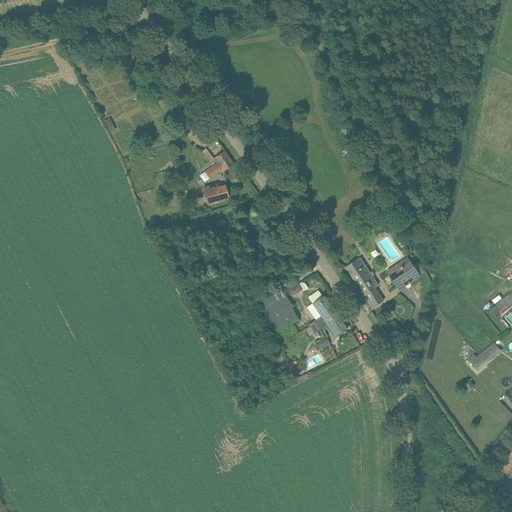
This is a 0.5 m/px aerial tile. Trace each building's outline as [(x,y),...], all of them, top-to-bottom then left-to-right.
[(352,145),(341,151),(348,165),(360,159),(352,145)] [(216,163),(205,172),(210,179),(221,170),(222,171),(234,164),(225,150),(213,158),(214,160),(216,163)] [(217,184),(203,188),(208,204),(229,197),(225,185),(218,187),(217,184)] [(176,199),(169,201),(171,208),(178,206),(176,199)] [(400,239),(397,241),(401,248),(405,245),(400,239)] [(360,257),(346,267),(373,308),(383,301),(377,291),(374,287),(378,285),(360,257)] [(407,257),(386,271),(397,287),(408,279),(410,282),(419,276),(407,257)] [(299,284),(293,287),(297,293),(302,290),(299,284)] [(511,291),(494,306),(500,314),(511,304),(511,291)] [(273,295),(261,301),(277,332),(298,320),(287,296),(276,302),(273,295)] [(317,301),(308,307),(316,319),(309,324),(311,328),(324,319),(323,318),(336,310),(325,295),(317,301)] [(324,319),(311,328),(314,333),(327,324),(335,336),(348,327),(336,310),(323,318),(324,319)] [(394,320),(386,325),(393,335),(400,330),(394,320)] [(326,336),(315,342),(319,349),(330,344),(326,336)] [(468,359),(478,370),(500,351),(493,343),(477,357),(474,355),(468,359)] [(298,359),(292,362),(296,371),(302,368),(298,359)]
